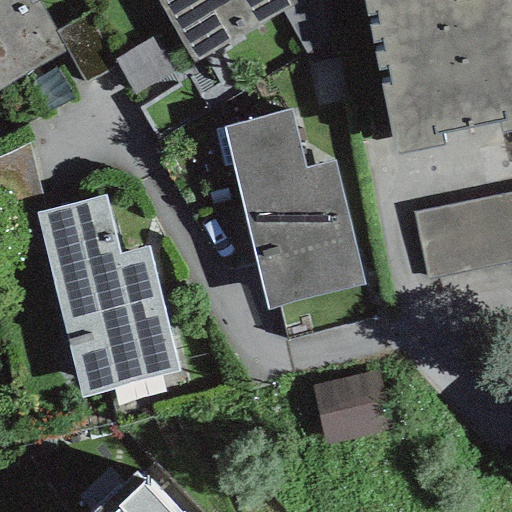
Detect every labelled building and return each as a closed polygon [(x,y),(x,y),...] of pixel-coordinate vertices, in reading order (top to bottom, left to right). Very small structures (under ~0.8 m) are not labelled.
[(34,0),(29,3),(27,0),(0,0),(0,86),(65,50),(35,0),(34,0)] [(295,0),(157,0),(193,61),(297,2),(295,0)] [(511,0),(364,0),(395,152),(442,143),(440,130),(497,119),(500,130),(511,127),(511,0)] [(290,109),(222,126),(268,309),(363,285),(333,162),(305,168),(290,109)] [(105,194),(34,211),(81,395),(179,370),(147,245),(119,252),(105,194)] [(511,194),(415,213),(428,280),(511,263),(511,194)] [(384,370),(318,384),(331,442),(396,428),(384,370)] [(174,511),(136,470),(90,511),(174,511)]
